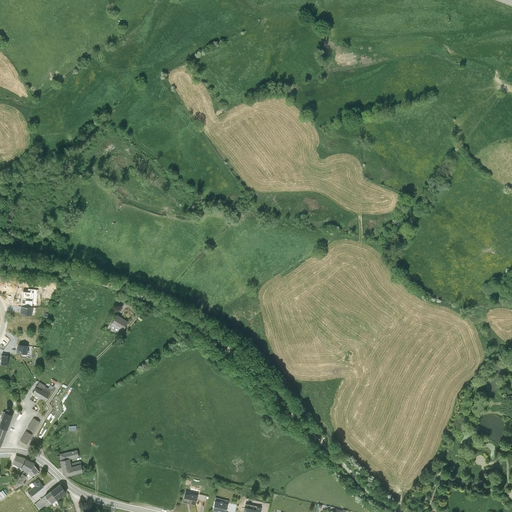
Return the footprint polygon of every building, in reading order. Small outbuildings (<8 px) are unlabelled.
[(33,315),(22,314),(21,324),(32,324),(33,315)] [(129,330),(117,323),(111,334),(122,341),(129,330)] [(29,354),(18,354),(18,362),(28,363),(29,354)] [(46,394),(40,390),(37,395),(43,398),(46,394)] [(43,398),(37,395),(34,401),(47,408),(53,398),(49,396),(46,394),(43,398)] [(57,405),(60,407),(65,401),(62,398),(57,405)] [(39,422),(33,418),(27,427),(34,431),(39,422)] [(10,422),(2,419),(0,425),(0,427),(7,430),(10,422)] [(32,434),(26,431),(20,441),(26,444),(32,434)] [(78,456),(77,450),(59,454),(60,460),(69,458),(78,456)] [(26,459),(16,455),(12,464),(20,468),(26,459)] [(60,460),(63,474),(66,476),(82,472),(81,468),(80,463),(71,466),(69,458),(60,460)] [(33,464),(34,463),(26,459),(20,468),(24,470),(27,472),(33,464)] [(31,477),(38,470),(33,464),(27,472),(31,477)] [(24,470),(14,485),(17,487),(19,486),(21,484),(26,476),(27,472),(24,470)] [(34,485),(27,491),(31,496),(44,487),(38,479),(32,483),(34,485)] [(66,492),(60,483),(52,489),(59,498),(66,492)] [(52,489),(45,495),(51,504),(59,498),(52,489)] [(185,491),(185,493),(182,502),(195,505),(197,495),(195,495),(195,493),(185,491)] [(45,495),(34,504),(41,511),(51,504),(45,495)] [(225,511),(228,501),(215,498),(212,510),(219,511),(225,511)] [(245,507),(244,507),(242,511),(260,511),(260,510),(259,510),(260,507),(245,503),(245,507)]
